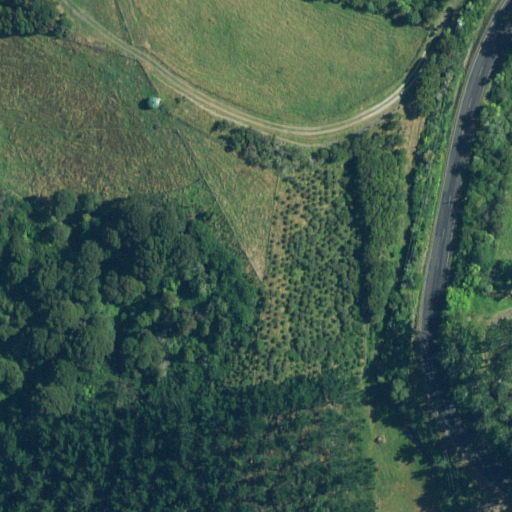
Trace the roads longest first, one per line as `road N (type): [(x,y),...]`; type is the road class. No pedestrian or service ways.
road 1 (tertiary): [(511,479),(435,387),(432,331),(460,144),(499,22),(511,5)]
road 2 (track): [(67,0),(97,30),(144,51),(232,112),(294,130),(359,118),(406,88),(459,0)]
